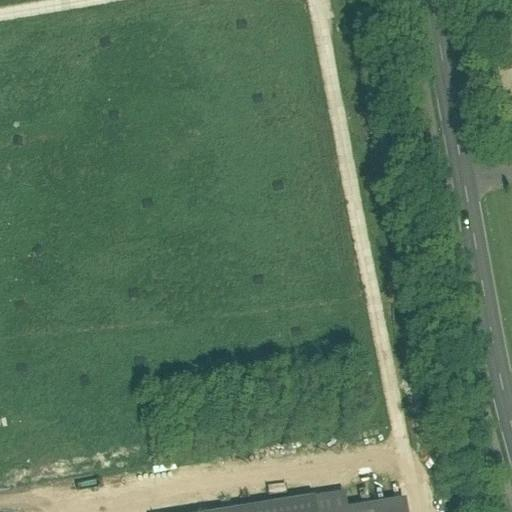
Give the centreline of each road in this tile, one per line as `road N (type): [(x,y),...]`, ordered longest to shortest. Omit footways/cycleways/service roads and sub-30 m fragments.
road 1 (track): [(0,509),(509,422)]
road 2 (tertiary): [(511,431),(482,314),(429,0)]
